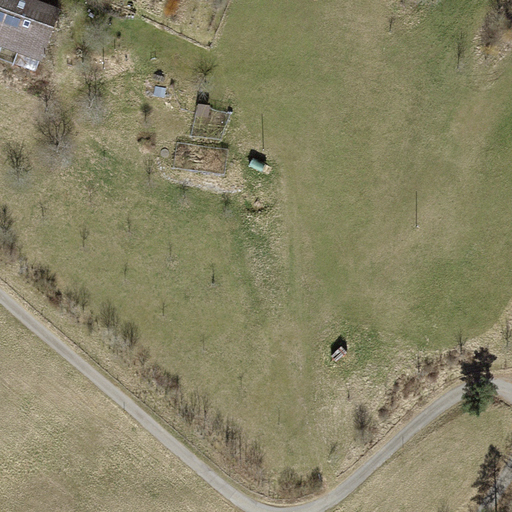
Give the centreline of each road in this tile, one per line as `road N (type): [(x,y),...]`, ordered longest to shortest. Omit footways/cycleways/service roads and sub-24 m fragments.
road 1 (track): [(0,291),(253,511)]
road 2 (track): [(310,511),(445,402),(487,386),(511,394)]
road 3 (track): [(184,74),(106,17),(68,0)]
